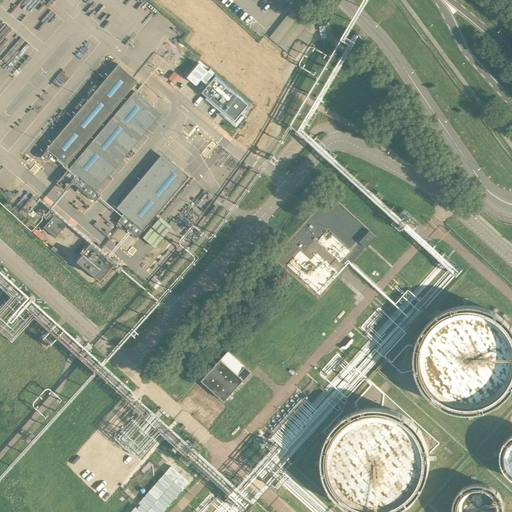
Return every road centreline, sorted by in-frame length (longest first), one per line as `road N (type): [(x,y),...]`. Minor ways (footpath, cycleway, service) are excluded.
road 1 (unclassified): [(511,203),(484,187),(370,24)]
road 2 (unknown): [(288,183),(256,165),(182,95)]
road 3 (tertiary): [(437,0),(466,53),(511,104)]
